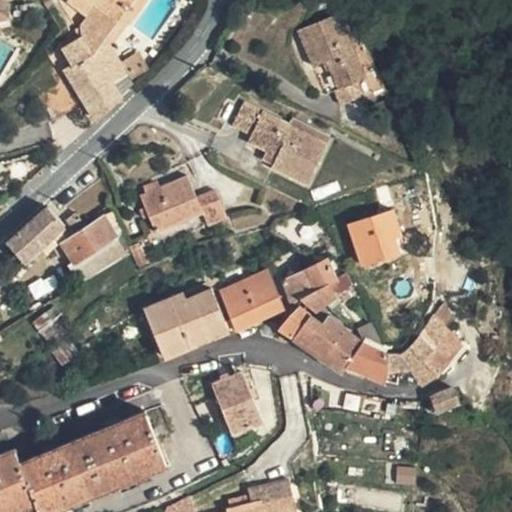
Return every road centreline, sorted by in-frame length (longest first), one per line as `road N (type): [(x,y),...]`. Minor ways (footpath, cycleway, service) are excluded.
road 1 (residential): [(0,412),(164,372),(258,336),(400,386),(441,387),(482,366)]
road 2 (secondary): [(219,0),(199,40),(161,80),(0,230)]
